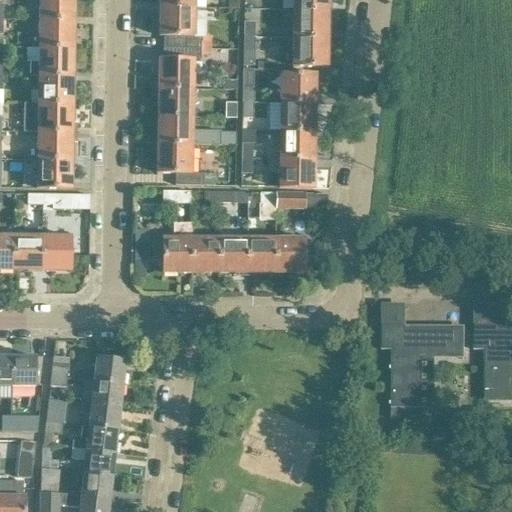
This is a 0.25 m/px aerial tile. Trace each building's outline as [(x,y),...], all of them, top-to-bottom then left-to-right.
[(39,0),(39,21),(74,22),(74,8),(73,8),(73,0),(39,0)] [(159,0),(159,8),(195,9),(194,0),(159,0)] [(292,0),(293,11),(327,12),(326,0),(292,0)] [(160,36),(159,36),(159,37),(164,38),(163,49),(202,50),(202,38),(194,37),(195,22),(195,9),(159,8),(159,23),(160,23),(160,36)] [(326,26),(327,12),(293,11),(292,40),(327,41),(328,26),(326,26)] [(74,36),(74,22),(39,21),(38,49),(73,49),(73,36),(74,36)] [(243,24),(243,39),(254,39),(254,24),(243,24)] [(254,39),(243,39),(243,54),(253,54),(254,39)] [(327,54),(327,41),(292,40),(292,68),(327,68),(327,67),(326,67),(326,54),(327,54)] [(72,64),(73,49),(38,49),(38,64),(30,64),(30,77),(38,77),(73,78),(73,64),(72,64)] [(158,76),(158,90),(193,91),(193,61),(202,61),(202,58),(211,58),(211,50),(202,50),(163,49),(163,62),(158,61),(158,62),(160,62),(159,76),(158,76)] [(315,76),(295,76),(280,76),(280,104),(315,105),(315,91),(314,91),(314,77),(315,77),(315,76)] [(73,92),(73,78),(38,77),(37,105),(72,105),(72,92),(73,92)] [(221,83),(221,92),(235,92),(236,83),(221,83)] [(242,89),(242,103),(253,104),(253,89),(242,89)] [(158,90),(158,104),(159,104),(158,118),(192,119),(192,103),(193,91),(158,90)] [(252,120),(253,104),(242,103),(241,120),(252,120)] [(72,105),(37,105),(24,104),(23,133),(37,133),(72,134),(72,120),(71,120),(72,105)] [(315,119),(315,105),(280,104),(279,132),(313,133),(313,119),(315,119)] [(224,105),(224,121),(235,121),(235,105),(224,105)] [(157,132),(157,145),(192,146),(192,147),(236,147),(236,134),(221,134),(221,132),(192,132),(192,119),(158,118),(158,132),(157,132)] [(313,147),(313,133),(279,132),(279,160),(314,160),(314,147),(313,147)] [(72,148),(72,134),(37,133),(37,161),(71,162),(71,148),(72,148)] [(156,174),(156,175),(175,175),(175,187),(203,188),(203,176),(191,175),(192,147),(192,146),(157,145),(156,160),(158,160),(157,174),(156,174)] [(241,145),(241,159),(252,159),(252,145),(241,145)] [(251,176),(252,159),(241,159),(240,176),(251,176)] [(314,175),(314,160),(279,160),(278,189),(314,190),(314,189),(312,189),(313,175),(314,175)] [(70,176),(71,162),(37,161),(36,190),(71,191),(72,176),(70,176)] [(190,194),(162,193),(162,205),(190,206),(190,194)] [(204,205),(219,205),(219,193),(204,193),(204,205)] [(219,205),(234,205),(234,194),(219,193),(219,205)] [(275,206),(275,195),(260,195),(260,205),(275,206)] [(327,196),(305,196),(275,195),(275,206),(275,210),(327,211),(327,196)] [(43,207),(43,196),(28,196),(27,206),(43,207)] [(71,211),(71,197),(43,196),(43,207),(52,207),(52,211),(71,211)] [(192,275),(192,240),(192,225),(173,225),(173,240),(162,240),(162,275),(163,275),(163,274),(177,274),(177,275),(192,275)] [(0,271),(14,271),(14,238),(0,237),(0,271)] [(42,273),(43,238),(14,238),(14,271),(27,272),(27,273),(42,273)] [(71,239),(43,238),(42,273),(55,273),(55,272),(69,272),(69,274),(70,274),(71,239)] [(219,274),(219,240),(192,240),(192,275),(205,275),(205,274),(219,274)] [(247,275),(248,240),(219,240),(219,274),(233,274),(233,275),(247,275)] [(275,274),(275,240),(248,240),(247,275),(261,275),(261,274),(275,274)] [(304,240),(284,240),(275,240),(275,274),(289,274),(289,275),(304,275),(304,240)] [(392,351),(391,420),(411,420),(412,409),(417,409),(418,356),(430,356),(430,357),(442,357),(442,356),(460,356),(460,357),(462,357),(462,330),(406,330),(405,326),(381,326),(381,351),(392,351)] [(498,327),(474,327),(474,351),(484,351),(484,400),(485,400),(503,400),(510,400),(510,356),(511,356),(511,330),(498,330),(498,327)] [(0,388),(11,388),(12,359),(0,358),(0,388)] [(69,360),(53,358),(51,380),(66,382),(69,360)] [(35,359),(12,359),(11,388),(35,388),(35,359)] [(122,388),(125,362),(96,359),(93,385),(122,388)] [(65,389),(66,382),(51,380),(50,388),(65,389)] [(120,410),(122,388),(93,385),(91,407),(120,410)] [(62,403),(47,402),(47,410),(61,411),(62,403)] [(120,410),(91,407),(81,406),(80,415),(90,416),(88,430),(117,433),(120,410)] [(46,415),(45,425),(61,427),(62,417),(46,415)] [(2,417),(2,433),(11,434),(11,418),(2,417)] [(11,418),(11,434),(20,434),(20,418),(11,418)] [(51,448),(53,436),(60,436),(61,427),(45,425),(44,435),(42,447),(51,448)] [(73,439),(72,451),(115,456),(117,433),(88,430),(87,441),(73,439)] [(22,442),(18,478),(30,479),(34,443),(22,442)] [(112,479),(115,456),(72,451),(71,461),(84,462),(83,475),(112,479)] [(40,463),(40,471),(56,472),(57,464),(49,463),(40,463)] [(40,471),(39,482),(41,482),(50,483),(56,483),(56,472),(40,471)] [(109,501),(112,479),(83,475),(80,498),(109,501)] [(0,511),(24,511),(25,499),(23,499),(23,492),(23,483),(0,482),(0,511)] [(109,501),(80,498),(59,495),(50,495),(40,495),(39,511),(58,511),(59,507),(79,510),(78,511),(114,511),(108,511),(109,501)]
